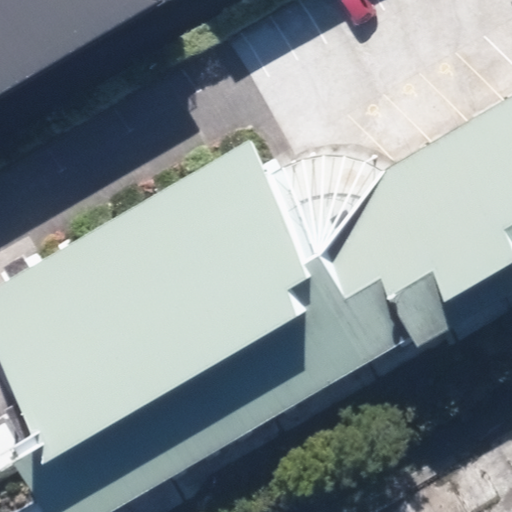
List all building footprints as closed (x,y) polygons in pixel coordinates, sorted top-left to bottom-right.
[(0,0),(0,91),(156,0),(0,0)] [(281,156),(331,240),(511,130),(511,85),(399,154),(377,144),(357,137),(336,136),(315,140),(295,147),(281,156)] [(22,261),(0,275),(0,303),(42,379),(63,417),(52,423),(36,431),(39,437),(62,476),(83,511),(93,511),(437,312),(444,323),(511,282),(511,130),(331,240),(281,156),(262,123),(45,248),(22,261)] [(45,248),(40,238),(16,252),(22,261),(45,248)] [(17,395),(36,431),(52,423),(63,417),(42,379),(17,395)]
